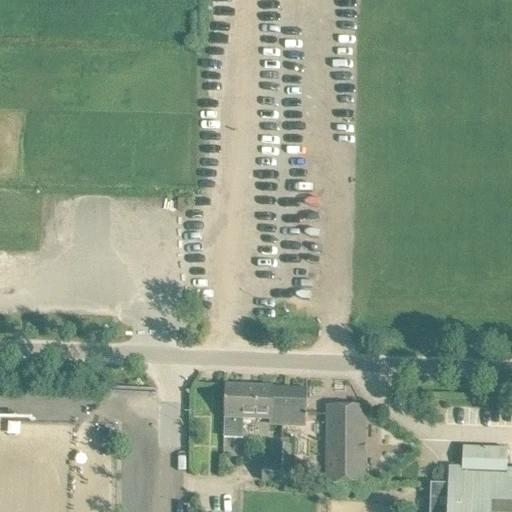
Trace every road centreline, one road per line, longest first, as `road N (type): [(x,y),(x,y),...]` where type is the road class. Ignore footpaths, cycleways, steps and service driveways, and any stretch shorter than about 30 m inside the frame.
road 1 (unclassified): [(511,367),(0,348)]
road 2 (unknown): [(232,0),(240,357)]
road 3 (track): [(167,511),(170,354)]
